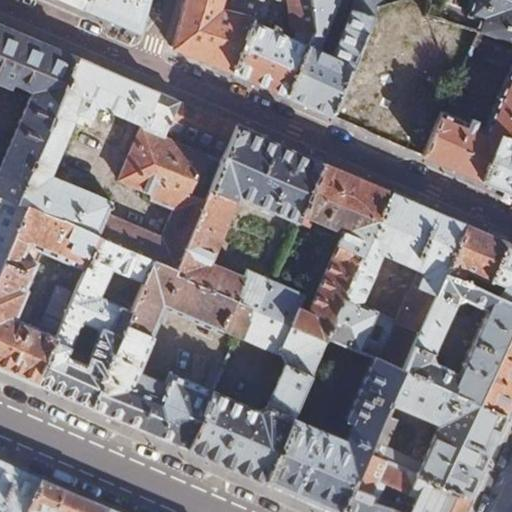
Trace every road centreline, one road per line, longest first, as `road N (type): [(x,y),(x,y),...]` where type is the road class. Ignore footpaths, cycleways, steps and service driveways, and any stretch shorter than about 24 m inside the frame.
road 1 (residential): [(511,220),(145,63)]
road 2 (primary): [(0,416),(219,511)]
road 3 (residential): [(145,63),(0,1)]
